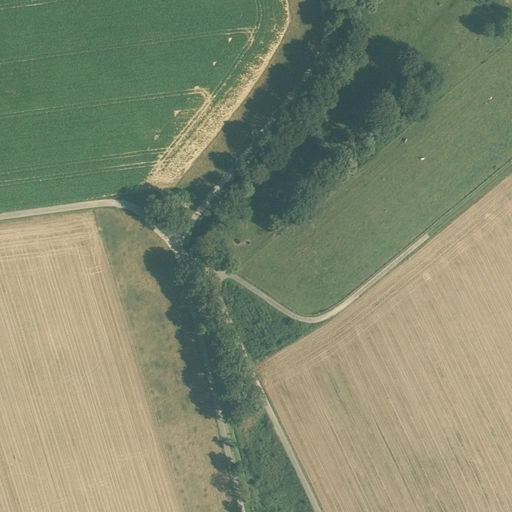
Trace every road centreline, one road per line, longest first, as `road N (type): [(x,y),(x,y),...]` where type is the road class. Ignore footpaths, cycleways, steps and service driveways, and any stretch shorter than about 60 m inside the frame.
road 1 (track): [(329,0),(335,32),(327,62),(184,254),(251,511)]
road 2 (track): [(212,268),(322,327),(511,179)]
road 3 (track): [(212,268),(320,511)]
road 4 (track): [(184,254),(137,211),(0,225)]
